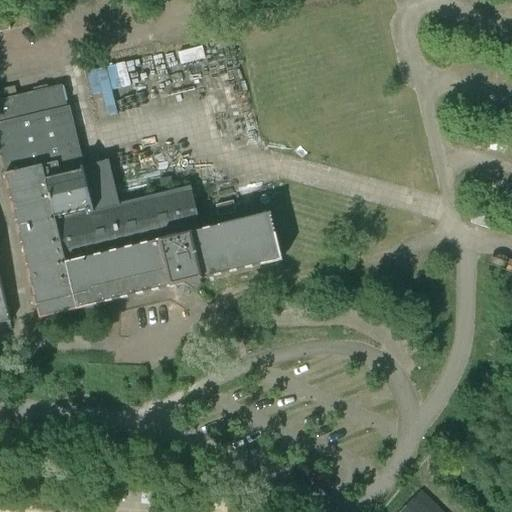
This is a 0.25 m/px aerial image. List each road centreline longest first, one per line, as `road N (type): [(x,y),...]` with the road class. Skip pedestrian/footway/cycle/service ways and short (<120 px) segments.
road 1 (unclassified): [(326,511),(152,421)]
road 2 (unclassified): [(0,410),(152,421)]
